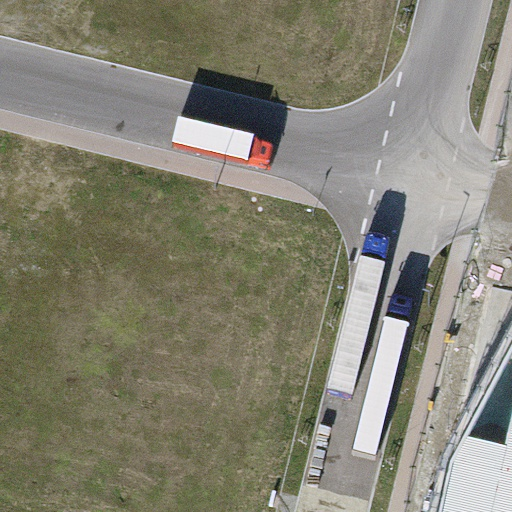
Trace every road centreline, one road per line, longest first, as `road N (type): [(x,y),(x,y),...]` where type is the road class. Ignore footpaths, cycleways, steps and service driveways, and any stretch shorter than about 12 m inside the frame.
road 1 (residential): [(0,73),(412,178)]
road 2 (residential): [(412,178),(334,511)]
road 3 (residential): [(454,0),(412,178)]
